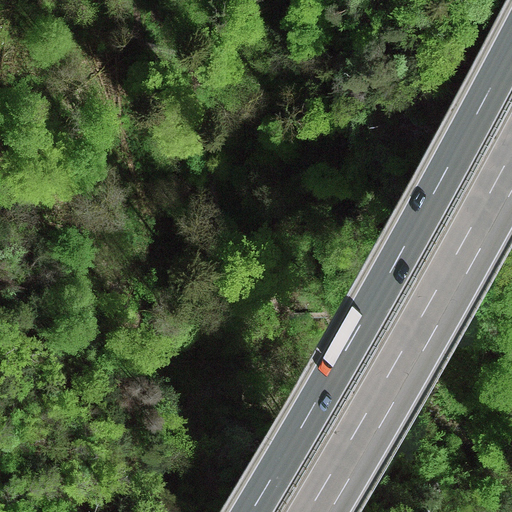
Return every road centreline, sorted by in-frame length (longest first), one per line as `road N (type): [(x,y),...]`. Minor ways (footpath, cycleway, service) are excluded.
road 1 (motorway): [(511,46),(250,511)]
road 2 (motorway): [(318,511),(511,170)]
